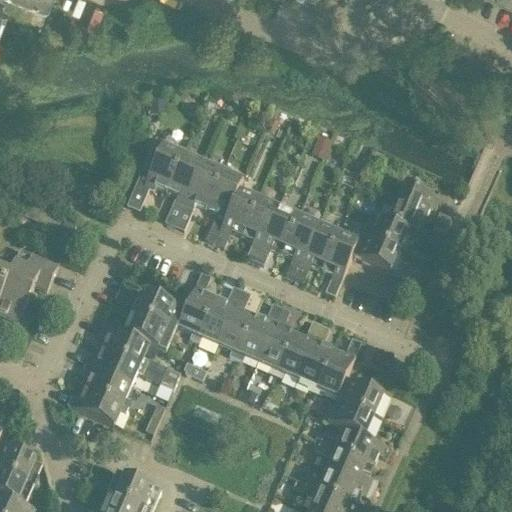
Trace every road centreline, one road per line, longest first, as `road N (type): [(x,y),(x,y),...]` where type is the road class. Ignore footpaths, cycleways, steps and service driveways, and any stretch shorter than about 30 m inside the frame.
road 1 (residential): [(39,389),(122,229),(439,367)]
road 2 (residential): [(211,0),(338,54),(437,0)]
road 3 (residential): [(170,511),(179,489),(86,450),(51,446)]
